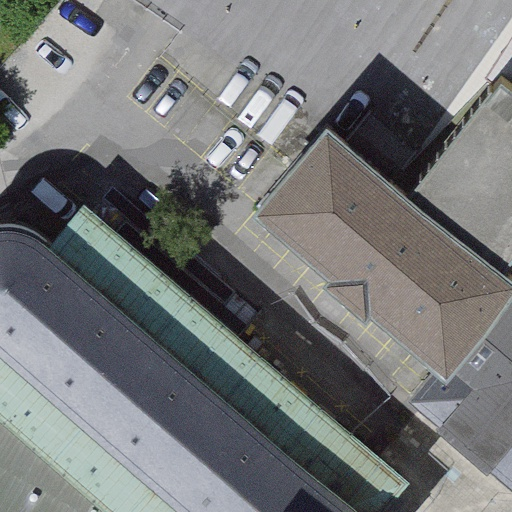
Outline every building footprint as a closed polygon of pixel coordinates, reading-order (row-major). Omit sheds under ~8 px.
[(511,77),(508,74),(405,196),(511,285),(511,77)] [(447,363),(503,296),(511,285),(405,196),(329,133),(264,211),(447,363)] [(0,465),(55,511),(413,511),(426,497),(385,463),(87,213),(57,248),(38,233),(14,227),(0,228),(0,465)] [(511,304),(503,296),(447,363),(422,388),(438,401),(511,463),(511,304)] [(511,511),(511,463),(438,401),(385,463),(426,497),(413,511),(511,511)] [(55,511),(0,465),(0,511),(55,511)]
